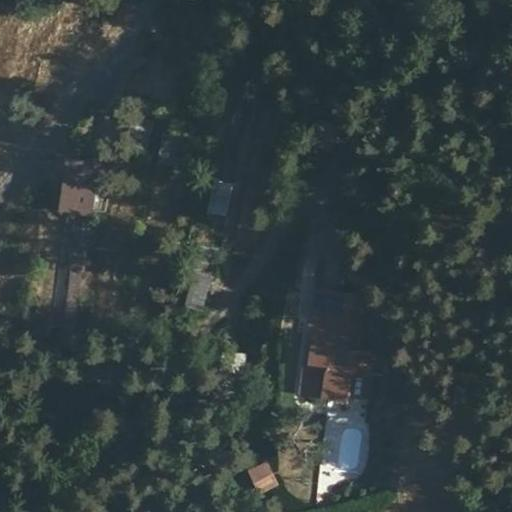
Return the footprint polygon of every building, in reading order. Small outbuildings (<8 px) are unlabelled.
[(133,122),(130,148),(148,151),(151,124),(133,122)] [(95,218),(101,163),(65,159),(59,214),(95,218)] [(160,314),(178,175),(161,173),(143,311),(160,314)] [(214,180),(208,213),(229,217),(235,183),(214,180)] [(61,321),(76,323),(92,220),(77,218),(61,321)] [(207,313),(212,273),(193,270),(188,310),(207,313)] [(313,289),(299,398),(350,404),(353,378),(372,380),(376,352),(361,350),(367,295),(313,289)] [(268,462),(248,472),(260,496),(280,487),(268,462)]
